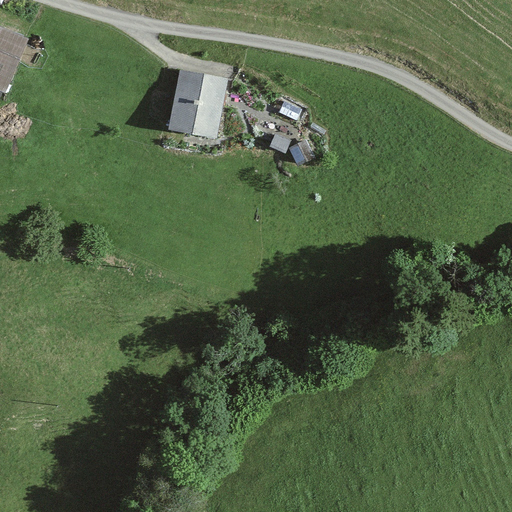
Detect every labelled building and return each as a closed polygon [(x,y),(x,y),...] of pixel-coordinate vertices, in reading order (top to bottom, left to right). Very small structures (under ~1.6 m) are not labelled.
[(29,37),(0,25),(0,87),(3,89),(6,90),(29,37)] [(228,76),(179,67),(168,127),(217,135),(228,76)] [(285,101),(280,112),(297,120),(302,109),(285,101)] [(275,132),(269,145),(284,152),(291,139),(275,132)] [(307,139),(290,147),(299,165),(316,157),(307,139)]
